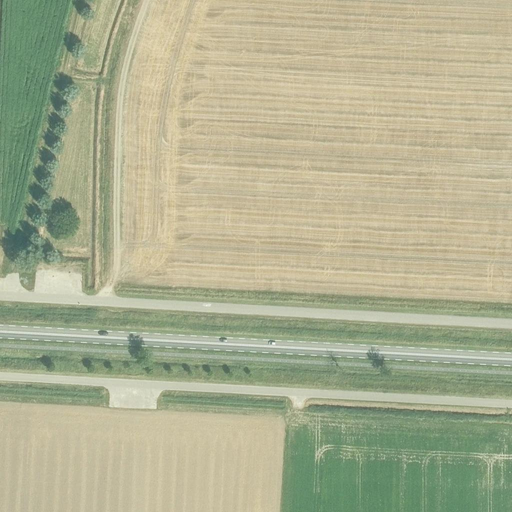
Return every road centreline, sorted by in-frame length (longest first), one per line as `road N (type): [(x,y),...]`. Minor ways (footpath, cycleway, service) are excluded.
road 1 (primary): [(511,360),(0,330)]
road 2 (unclassified): [(511,324),(0,296)]
road 3 (unclassified): [(511,404),(0,376)]
road 4 (track): [(10,296),(80,0)]
